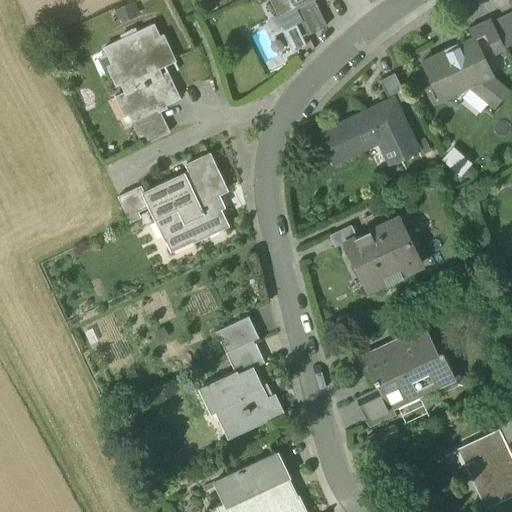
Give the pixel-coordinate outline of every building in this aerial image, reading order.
[(270,0),(279,17),(295,9),(293,5),(281,11),(275,0),(270,0)] [(275,0),(281,11),(293,5),(295,9),(314,0),(275,0)] [(302,22),(308,36),(328,26),(314,0),(295,9),(302,22)] [(134,1),(115,10),(122,24),(141,15),(134,1)] [(295,9),(279,17),(285,30),(297,24),(302,22),(295,9)] [(511,14),(494,24),(505,47),(511,43),(511,14)] [(505,47),(494,24),(493,24),(491,19),(469,29),(473,38),(479,50),(501,39),(504,47),(505,47)] [(307,45),(297,24),(285,30),(282,32),(292,53),(307,45)] [(121,96),(133,120),(157,109),(179,98),(168,74),(162,77),(158,67),(174,59),(163,36),(160,38),(154,26),(139,33),(137,30),(121,37),(122,41),(106,49),(127,93),(121,96)] [(468,87),(494,109),(510,90),(493,76),(493,75),(485,58),(505,48),(504,47),(501,39),(479,50),(473,38),(459,44),(459,42),(444,49),(445,51),(422,62),(440,100),(468,87)] [(394,99),(396,104),(407,99),(395,73),(381,80),(391,101),(394,99)] [(320,134),(334,163),(385,139),(395,161),(418,150),(396,104),(394,99),(391,101),(320,134)] [(133,120),(144,145),(169,133),(157,109),(133,120)] [(454,146),(441,160),(460,177),(473,164),(454,146)] [(189,231),(194,242),(228,225),(219,207),(215,209),(210,198),(214,196),(227,190),(210,154),(187,165),(190,171),(145,193),(143,193),(150,207),(166,241),(189,231)] [(130,222),(131,223),(141,217),(139,212),(150,207),(143,193),(145,193),(142,186),(119,197),(130,222)] [(215,209),(219,207),(214,196),(210,198),(215,209)] [(399,217),(363,233),(374,256),(389,249),(402,275),(422,266),(399,217)] [(335,247),(345,242),(358,236),(352,224),(330,235),(335,247)] [(189,231),(166,241),(171,252),(194,242),(189,231)] [(368,291),(402,275),(389,249),(374,256),(363,233),(358,236),(345,242),(368,291)] [(216,332),(226,354),(254,341),(259,338),(249,317),(216,332)] [(378,389),(392,417),(397,414),(390,402),(419,388),(422,395),(437,387),(435,382),(453,373),(442,350),(438,352),(425,325),(396,339),(399,345),(387,350),(385,348),(364,358),(376,384),(378,383),(381,388),(378,389)] [(265,363),(254,341),(226,354),(235,372),(236,371),(238,374),(253,366),(254,368),(265,363)] [(221,411),(234,438),(285,414),(275,394),(268,398),(254,368),(253,366),(238,374),(236,371),(235,372),(198,389),(211,415),(221,411)] [(357,399),(370,427),(392,417),(378,389),(357,399)] [(499,432),(505,445),(511,441),(511,410),(490,421),(496,434),(499,432)] [(367,438),(376,457),(403,444),(394,425),(382,431),(384,434),(370,441),(368,438),(367,438)] [(382,431),(368,438),(370,441),(384,434),(382,431)] [(468,467),(487,507),(511,495),(511,460),(505,445),(499,432),(496,434),(460,450),(461,452),(468,449),(473,461),(467,464),(464,465),(466,469),(468,467)] [(461,452),(467,464),(473,461),(468,449),(461,452)] [(305,511),(299,497),(291,501),(282,481),(289,478),(278,453),(215,483),(225,506),(218,509),(219,511),(305,511)] [(291,501),(299,497),(289,478),(282,481),(291,501)]
